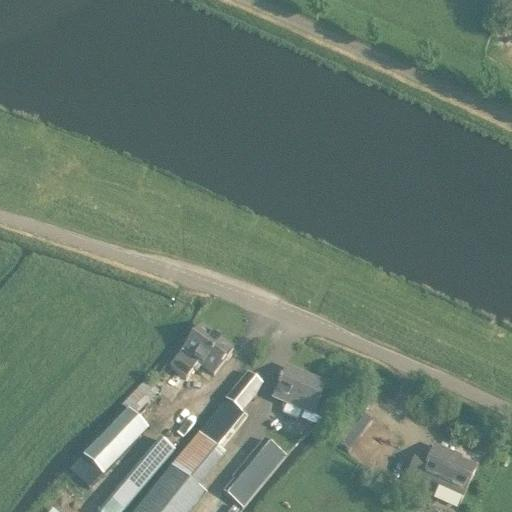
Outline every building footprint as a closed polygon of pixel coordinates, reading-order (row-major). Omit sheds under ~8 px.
[(232,350),(200,326),(169,368),(186,380),(198,364),(213,375),(232,350)] [(298,420),(301,410),(311,415),(325,386),(286,367),(278,383),(272,397),(287,404),(282,413),(298,420)] [(240,413),(262,386),(247,374),(225,401),(226,401),(173,467),(187,478),(193,477),(200,483),(229,445),(222,440),(243,415),(240,413)] [(159,391),(146,379),(122,406),(127,411),(70,470),(89,488),(147,429),(135,417),(159,391)] [(485,434),(483,440),(489,442),(492,437),(485,434)] [(99,511),(124,511),(175,452),(160,439),(98,511),(99,511)] [(222,494),(242,510),(286,457),(265,440),(230,479),(232,481),(222,494)] [(462,497),(475,469),(452,458),(453,455),(434,447),(429,459),(417,453),(405,479),(427,489),(430,482),(462,497)] [(500,464),(501,464),(505,466),(509,458),(505,456),(504,456),(500,464)] [(190,511),(205,494),(171,468),(135,511),(190,511)]
